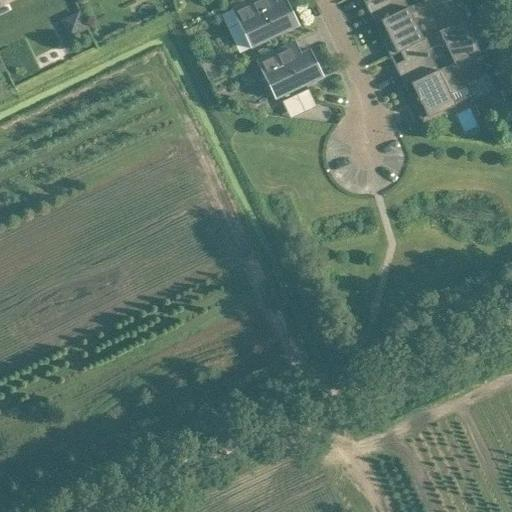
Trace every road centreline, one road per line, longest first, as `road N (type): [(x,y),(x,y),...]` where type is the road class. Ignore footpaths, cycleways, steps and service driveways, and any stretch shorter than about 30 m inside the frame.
road 1 (unclassified): [(83,511),(511,319)]
road 2 (residential): [(364,157),(369,102),(323,0)]
